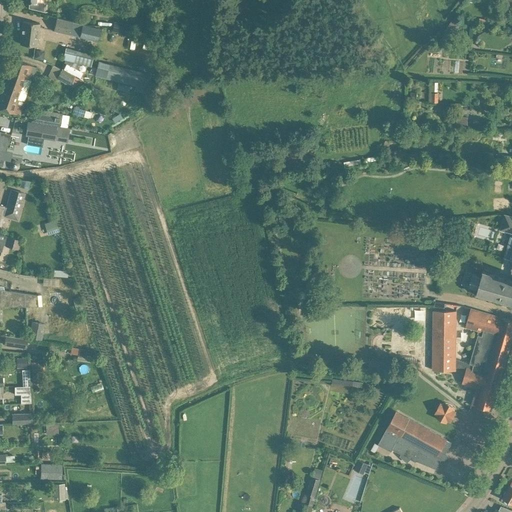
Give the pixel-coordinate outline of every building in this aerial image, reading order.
[(24,0),(24,2),(29,2),(28,8),(44,12),(44,2),(36,2),(35,0),(24,0)] [(454,18),(446,28),(451,32),(459,22),(454,18)] [(100,29),(72,23),(57,19),(54,30),(97,41),(100,29)] [(23,21),(20,44),(37,46),(39,23),(33,22),(23,21)] [(115,22),(113,30),(126,34),(128,25),(115,22)] [(429,46),(429,51),(431,52),(431,56),(436,57),(436,52),(442,53),(442,47),(429,46)] [(91,66),(94,55),(65,48),(62,59),(91,66)] [(5,84),(21,89),(23,84),(29,86),(36,67),(13,60),(5,84)] [(98,61),(94,76),(147,88),(151,73),(98,61)] [(61,70),(56,79),(69,86),(70,85),(74,87),(75,85),(79,87),(82,81),(74,77),(74,76),(61,70)] [(17,99),(21,89),(5,84),(0,97),(0,108),(12,113),(19,115),(22,105),(24,101),(17,99)] [(60,126),(62,114),(41,110),(39,122),(60,126)] [(28,121),(25,135),(55,141),(55,140),(67,142),(69,129),(28,121)] [(419,128),(413,138),(424,145),(430,135),(419,128)] [(9,141),(0,138),(0,165),(2,166),(9,141)] [(25,193),(21,192),(12,189),(9,199),(6,207),(0,205),(0,214),(17,219),(19,212),(25,193)] [(511,216),(505,214),(503,221),(511,224),(509,231),(511,232),(511,216)] [(56,221),(47,223),(50,234),(59,231),(56,221)] [(18,249),(21,239),(8,236),(5,246),(18,249)] [(465,270),(462,283),(478,288),(476,295),(486,298),(487,296),(511,303),(511,305),(511,306),(511,266),(511,270),(511,273),(509,278),(493,274),(494,272),(483,268),(481,275),(465,270)] [(38,295),(24,293),(0,289),(0,307),(38,307),(38,295)] [(80,296),(73,298),(76,310),(83,309),(80,296)] [(511,338),(511,319),(507,319),(502,317),(471,308),(465,327),(479,331),(470,363),(456,359),(456,310),(433,310),(433,370),(456,370),(456,367),(466,368),(462,383),(477,387),(475,394),(472,404),(491,410),(511,338)] [(31,321),(29,338),(42,340),(45,323),(31,321)] [(26,349),(27,339),(5,336),(3,346),(26,349)] [(71,347),(70,354),(77,355),(94,358),(95,351),(79,348),(71,347)] [(26,359),(16,358),(16,368),(26,368),(26,359)] [(44,363),(31,364),(31,374),(44,373),(44,363)] [(30,386),(15,386),(15,394),(21,394),(21,403),(31,403),(30,386)] [(455,411),(452,409),(454,406),(444,401),(443,404),(440,403),(436,410),(439,412),(437,415),(447,420),(448,417),(451,418),(455,411)] [(381,438),(378,444),(391,452),(393,449),(401,454),(400,456),(406,462),(410,459),(411,459),(416,462),(416,461),(436,469),(442,458),(441,458),(438,455),(439,452),(445,454),(452,443),(446,440),(442,437),(408,418),(396,412),(381,438)] [(32,413),(12,413),(12,423),(33,423),(32,413)] [(58,423),(46,423),(46,432),(58,432),(58,423)] [(358,461),(355,470),(367,474),(370,465),(358,461)] [(41,463),(40,478),(62,479),(62,464),(41,463)] [(307,494),(304,503),(312,505),(315,497),(321,479),(312,476),(306,494),(307,494)] [(511,482),(511,484),(507,491),(506,491),(503,495),(504,495),(503,497),(511,502),(511,482)] [(65,483),(53,483),(54,499),(66,499),(65,483)]
